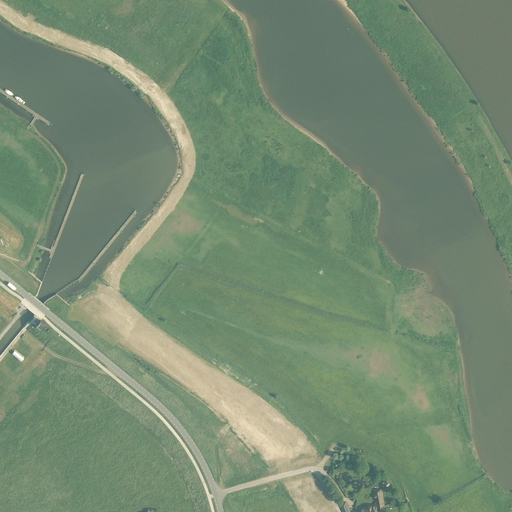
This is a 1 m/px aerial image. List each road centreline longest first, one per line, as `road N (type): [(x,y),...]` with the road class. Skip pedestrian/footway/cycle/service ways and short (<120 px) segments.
road 1 (secondary): [(220,511),(202,462),(169,415),(0,275)]
road 2 (unknown): [(117,328),(234,409),(261,415),(305,454)]
road 3 (unknown): [(242,511),(218,440),(158,380)]
